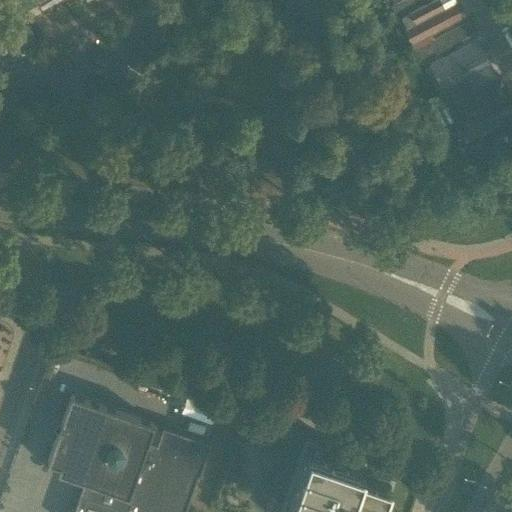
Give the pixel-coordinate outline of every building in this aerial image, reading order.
[(0,0),(0,71),(23,68),(19,48),(35,38),(27,24),(17,31),(9,18),(20,12),(37,1),(40,6),(49,0),(0,0)] [(412,0),(397,0),(390,4),(396,15),(415,5),(412,0)] [(433,0),(395,22),(408,44),(461,13),(453,0),(433,0)] [(441,70),(447,82),(493,58),(479,33),(444,52),(451,64),(441,70)] [(466,73),(436,90),(443,101),(472,85),(466,73)] [(459,123),(510,96),(497,73),(446,101),(459,123)] [(185,511),(210,442),(162,426),(156,443),(148,440),(154,423),(70,393),(47,460),(59,465),(57,471),(90,482),(85,498),(79,496),(81,492),(79,492),(72,511),(185,511)] [(363,466),(315,449),(311,460),(304,458),(289,499),(297,501),(292,511),(381,511),(391,486),(367,478),(360,475),(363,466)] [(231,460),(227,473),(239,477),(243,464),(231,460)]
